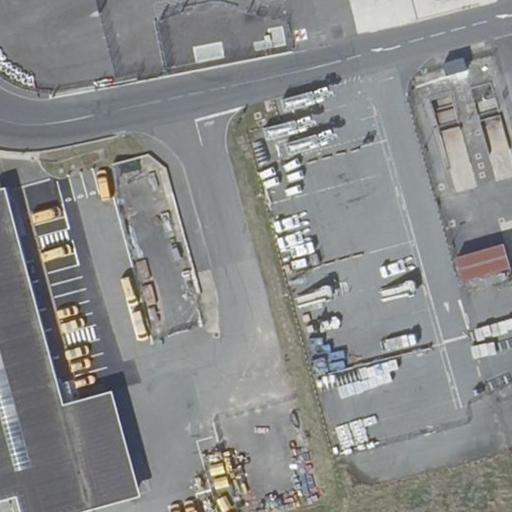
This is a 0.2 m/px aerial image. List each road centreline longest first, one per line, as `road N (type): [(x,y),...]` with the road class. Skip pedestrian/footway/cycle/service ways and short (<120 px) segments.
road 1 (unknown): [(171,100),(235,279),(229,340),(201,375),(139,406)]
road 2 (unknown): [(139,406),(82,211)]
